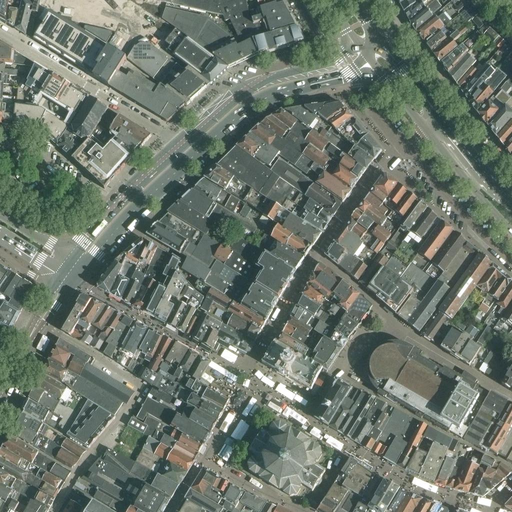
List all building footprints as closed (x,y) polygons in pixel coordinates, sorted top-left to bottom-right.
[(0,0),(0,20),(5,24),(8,11),(19,13),(22,0),(20,0),(0,0)] [(15,29),(31,40),(37,19),(31,17),(32,13),(38,14),(39,9),(40,6),(41,0),(21,0),(22,0),(19,13),(15,29)] [(198,9),(200,0),(174,0),(173,5),(198,9)] [(200,0),(198,9),(211,12),(211,0),(200,0)] [(211,0),(211,12),(221,14),(221,8),(241,0),(211,0)] [(296,27),(295,26),(266,32),(261,19),(252,22),(249,12),(245,0),(241,0),(221,8),(221,14),(222,14),(226,22),(228,21),(239,41),(241,41),(243,42),(252,39),(258,54),(259,54),(259,53),(287,45),(303,41),(296,27)] [(263,4),(277,0),(245,0),(249,12),(260,8),(259,6),(263,4)] [(397,0),(398,2),(400,6),(404,13),(422,0),(397,0)] [(422,0),(404,13),(410,22),(426,9),(423,5),(429,0),(422,0)] [(470,6),(465,0),(453,0),(451,2),(445,7),(442,10),(433,17),(416,32),(425,43),(470,6)] [(436,1),(410,23),(416,32),(433,17),(442,10),(440,8),(441,7),(441,6),(436,1)] [(282,2),(273,4),(260,8),(249,12),(252,22),(261,19),(266,32),(295,26),(282,2)] [(47,17),(35,37),(88,70),(86,73),(99,81),(117,53),(108,48),(106,50),(52,17),(54,14),(51,13),(52,9),(40,6),(39,9),(38,14),(47,17)] [(471,7),(425,44),(432,53),(466,24),(472,20),(477,15),(471,7)] [(243,61),(244,61),(244,60),(254,55),(254,56),(255,56),(254,55),(258,53),(258,54),(252,39),(243,42),(241,41),(239,41),(236,43),(232,36),(208,18),(166,8),(162,19),(176,29),(179,30),(194,42),(193,44),(228,68),(229,68),(229,67),(232,66),(233,66),(233,65),(243,61)] [(15,29),(19,13),(8,11),(5,24),(15,29)] [(477,16),(472,21),(480,29),(485,24),(477,16)] [(480,29),(477,32),(482,37),(489,28),(486,24),(480,29)] [(464,27),(433,54),(440,63),(457,48),(453,43),(467,31),(464,27)] [(97,28),(92,35),(96,37),(100,29),(97,28)] [(489,28),(482,37),(492,45),(494,42),(499,37),(498,36),(489,28)] [(100,29),(96,37),(99,39),(102,33),(104,30),(100,29)] [(169,46),(166,51),(187,67),(210,85),(228,68),(193,44),(194,42),(179,30),(176,29),(165,43),(169,46)] [(501,39),(495,46),(500,50),(505,43),(501,39)] [(0,42),(0,64),(6,65),(30,67),(33,69),(35,64),(1,43),(0,42)] [(127,59),(151,78),(153,80),(157,83),(186,106),(187,106),(199,95),(210,85),(187,67),(183,70),(171,61),(170,60),(169,61),(166,59),(167,58),(149,43),(142,52),(135,47),(127,59)] [(440,63),(448,74),(466,53),(468,51),(462,45),(457,48),(440,63)] [(472,67),(476,62),(466,53),(448,74),(456,85),(472,67)] [(0,75),(10,76),(26,78),(28,73),(17,73),(17,70),(5,69),(6,65),(0,64),(0,75)] [(0,105),(0,124),(15,125),(39,129),(58,146),(69,127),(42,110),(23,107),(24,93),(30,97),(34,89),(76,115),(87,97),(49,73),(35,64),(33,69),(27,81),(27,82),(28,82),(26,87),(23,90),(18,87),(18,88),(16,106),(0,105)] [(472,67),(456,85),(462,93),(463,92),(462,92),(483,68),(479,65),(475,70),(472,67)] [(463,92),(462,93),(470,102),(494,73),(497,70),(495,68),(492,71),(486,66),(463,92)] [(477,112),(506,77),(497,70),(494,73),(470,103),(477,112)] [(157,83),(155,87),(135,75),(134,77),(130,75),(127,79),(118,74),(109,88),(122,95),(144,108),(160,119),(161,119),(165,122),(166,122),(167,123),(168,123),(168,122),(169,122),(169,121),(179,113),(180,112),(185,107),(186,107),(186,106),(157,83)] [(0,84),(14,86),(14,82),(9,82),(10,76),(0,75),(0,84)] [(0,84),(0,104),(13,106),(14,97),(3,96),(4,85),(0,84)] [(493,97),(478,114),(488,126),(511,99),(506,94),(502,91),(495,99),(493,97)] [(91,138),(90,138),(107,110),(107,111),(108,109),(90,98),(87,105),(72,127),(74,136),(82,140),(90,138),(91,138)] [(511,99),(488,126),(496,137),(511,118),(511,112),(509,110),(511,106),(511,98),(511,99)] [(306,109),(316,117),(317,115),(328,124),(347,110),(342,103),(340,102),(339,103),(324,105),(305,107),(305,109),(306,109)] [(316,117),(306,109),(305,111),(302,109),(301,107),(286,110),(282,111),(321,138),(330,126),(328,124),(317,115),(316,117)] [(347,110),(328,124),(330,126),(336,131),(347,123),(353,118),(347,110)] [(303,155),(323,170),(330,160),(329,160),(320,153),(327,143),(321,138),(282,111),(280,111),(277,113),(278,115),(274,118),(272,116),(270,118),(259,126),(258,126),(250,134),(257,140),(277,155),(294,167),(303,155)] [(110,131),(118,136),(116,138),(134,153),(138,149),(140,150),(151,136),(119,116),(110,131)] [(511,118),(496,137),(503,146),(504,146),(511,136),(511,118)] [(350,126),(341,134),(356,147),(368,135),(359,125),(356,121),(350,126)] [(341,134),(336,131),(330,126),(321,138),(327,143),(360,166),(366,170),(367,169),(366,169),(373,161),(356,147),(341,134)] [(129,161),(136,154),(134,153),(116,138),(113,141),(99,129),(90,138),(72,159),(95,179),(105,190),(111,181),(114,178),(120,171),(121,171),(126,164),(129,161)] [(277,155),(257,140),(250,134),(247,137),(240,144),(239,144),(239,145),(246,150),(269,167),(277,155)] [(57,146),(72,159),(83,147),(65,135),(57,146)] [(368,135),(356,147),(373,161),(381,150),(380,149),(378,147),(377,146),(375,143),(374,142),(371,139),(369,137),(369,136),(368,135)] [(359,180),(366,170),(360,166),(327,143),(320,153),(329,160),(330,160),(359,180)] [(264,214),(272,202),(282,208),(287,200),(294,189),(273,174),(269,172),(243,152),(237,147),(235,149),(230,154),(229,154),(223,160),(224,160),(219,164),(216,166),(253,190),(246,203),(264,214)] [(315,184),(342,203),(351,191),(322,171),(323,170),(303,155),(294,167),(306,175),(310,170),(320,177),(315,184)] [(313,184),(314,184),(278,159),(269,172),(273,174),(294,189),(304,196),(333,216),(341,204),(313,184)] [(351,191),(359,180),(330,160),(323,170),(322,171),(351,191)] [(246,203),(253,190),(216,166),(216,167),(216,168),(207,175),(206,176),(207,176),(205,178),(205,177),(204,178),(205,179),(211,182),(246,203)] [(374,188),(388,199),(398,184),(387,175),(384,175),(383,175),(374,188)] [(195,187),(208,196),(207,197),(225,208),(234,213),(239,202),(231,197),(231,196),(203,180),(195,187)] [(398,184),(388,199),(383,205),(393,213),(394,211),(408,193),(398,184)] [(388,199),(374,188),(369,194),(383,205),(388,199)] [(333,216),(304,196),(294,189),(287,200),(298,206),(303,210),(327,225),(332,217),(333,216)] [(248,243),(257,229),(192,191),(181,202),(224,229),(235,235),(248,243)] [(408,193),(394,211),(404,218),(417,200),(408,193)] [(392,215),(382,207),(383,205),(369,194),(364,202),(386,219),(397,227),(401,222),(392,215)] [(287,200),(282,208),(321,234),(327,225),(303,210),(300,215),(295,211),(298,206),(287,200)] [(224,229),(181,202),(168,214),(217,241),(224,229)] [(263,216),(269,220),(273,223),(306,241),(313,246),(314,245),(314,244),(315,243),(316,242),(319,237),(321,234),(282,208),(272,202),(264,214),(263,216)] [(364,202),(358,210),(385,231),(387,232),(390,229),(389,228),(391,226),(384,221),(386,219),(364,202)] [(401,227),(399,230),(408,236),(410,233),(424,214),(428,209),(419,202),(419,203),(418,204),(401,227)] [(456,234),(453,231),(442,222),(437,218),(437,217),(428,209),(424,214),(410,233),(408,236),(399,247),(394,254),(385,248),(380,255),(389,261),(387,263),(383,267),(400,279),(410,288),(413,284),(416,287),(415,287),(426,296),(440,278),(466,242),(456,234)] [(391,235),(385,231),(358,210),(351,219),(384,245),(391,235)] [(158,224),(159,225),(158,227),(195,248),(202,237),(222,248),(226,251),(235,235),(224,229),(217,241),(168,214),(158,224)] [(355,259),(357,256),(359,257),(361,255),(371,263),(384,245),(351,219),(334,243),(355,259)] [(269,220),(263,232),(305,258),(313,246),(306,241),(273,223),(269,220)] [(151,231),(147,235),(184,257),(187,258),(188,259),(210,271),(216,261),(222,248),(202,237),(195,248),(158,227),(156,226),(151,231)] [(269,255),(268,256),(296,272),(304,259),(264,234),(256,248),(269,255)] [(256,248),(248,243),(235,235),(226,251),(287,286),(296,272),(268,256),(269,255),(256,248)] [(144,240),(142,239),(124,254),(123,254),(127,256),(124,262),(136,268),(138,261),(147,242),(144,240)] [(391,241),(386,247),(385,248),(394,254),(399,247),(391,241)] [(147,242),(138,261),(149,267),(158,248),(147,242)] [(478,253),(466,242),(440,278),(442,280),(440,282),(451,290),(478,253)] [(357,256),(355,259),(334,243),(328,251),(332,254),(328,258),(357,281),(358,280),(371,263),(361,255),(359,257),(357,256)] [(144,313),(145,314),(145,313),(159,285),(172,257),(172,256),(158,248),(149,267),(144,279),(146,280),(133,307),(132,307),(144,313)] [(226,251),(222,248),(216,261),(279,299),(287,286),(226,251)] [(114,262),(114,263),(111,266),(97,285),(98,289),(99,289),(99,290),(100,290),(102,291),(103,291),(105,292),(105,293),(108,294),(109,294),(110,295),(124,262),(127,256),(123,254),(114,263),(114,262)] [(492,265),(480,254),(459,284),(439,311),(451,320),(476,287),(492,265)] [(360,282),(359,283),(368,290),(379,274),(383,267),(387,263),(389,261),(380,255),(360,282)] [(155,318),(177,272),(182,261),(172,257),(159,285),(145,313),(155,318)] [(210,271),(188,259),(187,261),(181,273),(203,286),(207,278),(210,280),(212,276),(208,274),(210,271)] [(136,268),(121,301),(133,307),(146,280),(144,279),(149,267),(138,261),(136,268)] [(274,308),(279,299),(216,261),(210,271),(208,274),(212,276),(266,306),(266,307),(272,311),(274,308)] [(120,300),(121,301),(136,268),(124,262),(110,295),(111,295),(111,296),(112,296),(121,300),(120,300)] [(352,289),(333,273),(319,263),(313,275),(312,277),(345,298),(352,289)] [(483,298),(485,299),(503,274),(498,270),(492,265),(476,287),(483,292),(480,297),(482,298),(483,298)] [(0,291),(12,275),(12,274),(0,266),(0,291)] [(410,288),(400,279),(383,267),(379,274),(368,290),(377,297),(376,298),(396,314),(413,290),(410,288)] [(188,282),(177,272),(155,318),(154,318),(155,319),(156,318),(162,322),(164,323),(166,323),(165,324),(166,324),(167,322),(188,282)] [(498,302),(511,282),(503,275),(503,274),(485,299),(479,308),(487,313),(495,300),(498,302)] [(0,291),(0,306),(1,305),(3,307),(4,306),(9,308),(10,307),(21,313),(34,287),(23,280),(22,281),(12,275),(0,291)] [(222,295),(266,322),(272,311),(266,307),(266,306),(212,276),(210,280),(207,278),(203,286),(222,296),(222,295)] [(308,285),(307,286),(321,296),(320,296),(322,298),(321,299),(330,305),(332,303),(337,307),(337,306),(339,307),(345,298),(312,277),(308,285)] [(416,287),(413,284),(410,288),(413,290),(396,314),(395,315),(396,315),(397,314),(398,313),(401,315),(399,316),(399,317),(399,318),(412,327),(412,326),(413,325),(416,328),(415,329),(414,328),(414,329),(419,333),(451,290),(440,282),(442,280),(440,278),(426,296),(415,287),(416,287)] [(178,328),(193,298),(201,305),(204,299),(194,291),(194,288),(188,282),(167,322),(166,324),(177,330),(178,328)] [(498,302),(488,318),(497,324),(511,301),(511,282),(498,302)] [(341,308),(339,307),(337,306),(337,307),(332,303),(330,305),(321,299),(322,298),(320,296),(321,296),(307,286),(302,296),(335,317),(336,314),(341,308)] [(352,289),(345,298),(339,307),(341,308),(336,314),(346,320),(347,318),(351,320),(365,301),(352,289)] [(261,331),(266,322),(222,295),(222,296),(219,300),(222,302),(220,306),(261,331)] [(61,331),(71,336),(71,337),(92,300),(84,296),(81,297),(61,331)] [(335,317),(302,296),(296,308),(313,318),(314,316),(324,322),(326,317),(330,319),(333,319),(335,317)] [(193,298),(178,328),(177,330),(184,334),(185,332),(195,313),(197,310),(201,305),(193,298)] [(239,333),(255,342),(256,342),(261,331),(220,306),(212,302),(207,299),(206,299),(201,310),(205,313),(204,315),(239,333)] [(71,337),(80,342),(81,342),(103,305),(93,300),(93,301),(92,300),(71,337)] [(356,331),(371,310),(370,309),(369,307),(370,305),(365,301),(351,320),(347,318),(346,320),(336,314),(335,317),(341,321),(343,322),(356,331)] [(511,301),(497,324),(493,330),(506,338),(511,331),(511,301)] [(0,326),(11,333),(21,313),(10,307),(9,308),(4,306),(3,307),(1,305),(0,306),(0,326)] [(92,348),(115,312),(103,306),(103,305),(81,342),(90,347),(92,348)] [(296,308),(293,313),(291,317),(307,326),(324,338),(329,341),(331,339),(335,332),(341,321),(335,317),(333,319),(330,319),(326,317),(324,322),(314,316),(313,318),(296,308)] [(195,313),(185,332),(184,334),(185,334),(190,337),(191,338),(192,336),(199,321),(202,313),(197,310),(195,313)] [(434,343),(451,320),(439,311),(421,335),(434,343)] [(99,351),(104,343),(112,331),(114,331),(124,317),(115,312),(92,348),(99,351)] [(232,346),(239,333),(204,315),(202,319),(199,324),(207,329),(199,343),(201,344),(211,350),(211,349),(212,350),(213,350),(218,340),(218,339),(219,340),(230,346),(231,345),(232,346)] [(125,317),(124,317),(114,331),(114,332),(106,343),(101,352),(114,360),(136,323),(135,323),(135,322),(134,322),(133,322),(131,323),(129,322),(129,320),(125,318),(125,317)] [(291,317),(288,324),(308,336),(314,340),(316,336),(320,339),(321,336),(316,333),(312,330),(291,317)] [(460,319),(455,325),(464,331),(468,325),(460,319)] [(356,331),(343,322),(341,321),(335,332),(348,341),(356,331)] [(114,361),(117,357),(122,360),(142,326),(136,323),(114,360),(114,361)] [(207,329),(199,324),(193,337),(192,339),(199,343),(207,329)] [(288,324),(283,333),(309,349),(313,352),(319,343),(313,340),(288,324)] [(123,361),(121,365),(126,369),(144,339),(149,330),(144,327),(142,326),(122,360),(123,361)] [(487,327),(478,343),(483,346),(493,330),(487,327)] [(0,349),(2,350),(10,335),(1,330),(0,329),(0,349)] [(144,339),(126,369),(127,370),(132,373),(135,375),(140,364),(136,362),(137,359),(142,361),(156,333),(149,330),(149,329),(149,330),(144,339)] [(473,340),(459,331),(457,334),(452,331),(441,348),(451,354),(452,353),(461,358),(460,360),(470,366),(483,346),(478,343),(475,346),(471,343),(473,340)] [(331,339),(329,341),(342,349),(343,348),(348,341),(335,332),(331,339)] [(156,333),(142,361),(140,364),(135,375),(137,377),(143,368),(147,370),(164,337),(163,337),(163,336),(163,337),(156,333)] [(250,353),(252,348),(255,342),(239,333),(232,346),(241,351),(247,354),(247,353),(249,353),(250,353)] [(278,342),(277,343),(278,343),(308,360),(313,352),(309,349),(283,334),(283,333),(282,333),(282,334),(281,337),(279,339),(279,340),(278,342)] [(320,339),(319,340),(322,342),(321,343),(320,344),(338,356),(339,356),(338,355),(342,350),(343,350),(342,349),(329,341),(321,336),(320,339)] [(160,369),(162,365),(163,363),(174,345),(175,343),(164,337),(147,370),(143,368),(137,377),(150,386),(151,385),(165,393),(172,397),(178,385),(166,379),(159,374),(161,370),(160,369)] [(60,339),(58,342),(56,346),(71,355),(72,355),(76,348),(60,339)] [(325,375),(327,372),(309,361),(277,343),(266,362),(272,366),(270,370),(270,371),(271,371),(272,371),(276,373),(276,374),(277,374),(278,374),(285,378),(286,379),(291,381),(290,382),(291,383),(292,383),(293,383),(295,379),(310,387),(319,372),(325,375)] [(190,351),(176,344),(175,345),(164,363),(178,371),(190,351)] [(320,344),(309,361),(327,372),(328,372),(328,371),(331,366),(332,366),(332,365),(333,363),(334,363),(333,363),(336,359),(337,359),(337,358),(336,358),(338,356),(320,344)] [(463,440),(483,404),(481,403),(487,394),(479,389),(478,389),(479,387),(480,387),(480,386),(477,384),(476,386),(474,385),(477,381),(469,375),(464,379),(444,367),(442,370),(420,357),(423,353),(416,349),(414,351),(409,347),(402,345),(396,344),(389,345),(382,347),(377,351),(373,357),(370,363),(369,370),(370,377),(373,383),(380,389),(377,394),(396,405),(397,403),(400,405),(402,402),(418,411),(415,416),(421,419),(422,418),(449,433),(449,431),(463,440)] [(55,363),(65,368),(71,355),(56,346),(49,360),(55,363)] [(91,366),(95,360),(76,348),(72,355),(75,357),(91,366)] [(179,380),(180,377),(184,379),(199,357),(198,356),(190,351),(178,371),(175,378),(179,380)] [(490,366),(494,360),(497,355),(491,351),(487,356),(484,362),(490,366)] [(75,357),(68,370),(69,371),(80,377),(123,403),(127,405),(135,393),(91,366),(75,357)] [(189,382),(186,388),(190,391),(194,384),(197,380),(198,381),(202,376),(201,376),(203,372),(204,373),(204,371),(206,368),(207,367),(207,366),(206,362),(206,361),(206,360),(205,361),(200,358),(200,357),(199,357),(184,379),(189,382)] [(494,360),(490,366),(501,372),(501,373),(505,366),(500,363),(500,364),(494,360)] [(43,373),(49,376),(63,383),(68,372),(54,364),(49,361),(43,373)] [(161,370),(159,374),(166,379),(168,376),(165,375),(170,367),(163,363),(162,365),(160,369),(161,370)] [(489,367),(484,363),(479,370),(485,374),(489,367)] [(490,366),(485,375),(495,381),(501,372),(490,366)] [(511,367),(511,368),(501,385),(511,391),(511,367)] [(68,372),(63,383),(66,385),(67,386),(72,390),(90,401),(114,417),(123,403),(80,377),(69,371),(68,372)] [(88,449),(116,418),(114,417),(90,401),(42,375),(40,377),(65,391),(68,395),(60,410),(56,407),(53,413),(52,414),(61,419),(61,420),(55,429),(88,449)] [(36,386),(42,390),(58,399),(57,402),(58,403),(56,407),(60,410),(68,395),(65,391),(40,377),(36,386)] [(190,391),(203,398),(208,388),(198,381),(197,380),(194,384),(190,391)] [(351,389),(338,381),(336,384),(332,391),(329,396),(318,414),(315,419),(320,422),(324,424),(328,427),(351,389)] [(29,398),(35,402),(53,413),(56,407),(58,403),(57,402),(58,399),(42,390),(36,386),(29,398)] [(222,410),(181,387),(175,398),(186,405),(217,422),(224,411),(222,410)] [(352,387),(351,389),(328,427),(338,432),(363,393),(358,390),(357,390),(352,387)] [(229,401),(208,388),(203,398),(222,410),(224,411),(229,401)] [(183,418),(189,422),(211,433),(217,422),(186,405),(175,398),(172,397),(165,393),(164,395),(153,389),(148,397),(183,418)] [(483,404),(463,440),(482,450),(483,447),(508,403),(507,402),(492,393),(491,392),(483,404)] [(343,436),(368,395),(363,393),(338,432),(343,436)] [(349,440),(375,399),(368,395),(343,436),(349,440)] [(189,422),(183,418),(148,397),(137,418),(143,422),(147,414),(159,420),(204,446),(211,433),(189,422)] [(349,440),(362,447),(363,447),(383,413),(388,405),(375,399),(349,440)] [(21,412),(14,425),(23,430),(24,429),(24,430),(25,430),(26,430),(27,430),(36,435),(38,436),(39,435),(39,434),(44,438),(49,429),(42,425),(43,423),(55,430),(55,429),(61,420),(28,400),(23,410),(22,410),(25,412),(24,414),(21,412)] [(511,404),(508,403),(483,447),(497,455),(498,454),(511,429),(511,404)] [(411,417),(403,413),(394,409),(390,419),(371,452),(387,461),(411,417)] [(388,416),(383,413),(363,447),(371,452),(390,419),(387,417),(388,416)] [(147,414),(143,422),(142,424),(199,455),(204,446),(159,420),(147,414)] [(420,422),(414,419),(411,417),(387,461),(396,466),(420,422)] [(149,438),(160,444),(194,463),(199,455),(142,424),(139,422),(135,420),(132,418),(128,426),(131,428),(135,430),(149,438)] [(405,471),(406,471),(428,427),(420,422),(396,466),(396,467),(405,471)] [(251,450),(249,452),(255,455),(255,458),(252,459),(248,465),(250,472),(256,475),(259,475),(260,478),(262,479),(278,490),(280,491),(283,490),(284,493),(290,497),(296,496),(300,490),(300,487),(303,486),(306,488),(310,491),(312,492),(316,486),(318,488),(324,478),(322,477),(324,473),(325,472),(316,466),(315,462),(318,462),(322,456),(320,449),(315,445),(311,446),(311,442),(290,429),(287,430),(286,427),(280,423),(274,425),(270,431),(271,434),(268,435),(262,432),(261,433),(251,450)] [(33,441),(36,435),(27,430),(26,430),(26,431),(25,430),(24,430),(24,432),(14,426),(10,433),(31,444),(33,441)] [(453,440),(452,440),(428,427),(406,471),(419,477),(434,484),(453,440)] [(160,444),(149,438),(148,440),(134,433),(127,429),(123,436),(144,448),(143,449),(187,473),(188,473),(192,468),(194,463),(160,444)] [(511,430),(509,436),(498,454),(507,459),(511,450),(511,430)] [(32,445),(39,449),(44,452),(50,441),(39,435),(38,436),(32,445)] [(57,463),(38,452),(24,444),(9,436),(2,448),(65,483),(71,473),(57,463)] [(87,451),(67,439),(65,438),(61,446),(60,447),(80,459),(87,451)] [(446,488),(448,488),(455,468),(463,471),(472,449),(453,440),(434,484),(446,488)] [(44,452),(56,459),(71,468),(76,465),(80,460),(80,459),(60,447),(50,441),(44,452)] [(2,448),(0,452),(0,457),(60,491),(65,483),(2,448)] [(158,474),(144,467),(136,463),(116,453),(108,449),(105,456),(107,457),(104,462),(109,464),(149,487),(171,499),(179,486),(158,474)] [(144,467),(158,474),(179,486),(180,484),(181,483),(180,483),(186,473),(187,474),(187,473),(143,449),(136,463),(144,467)] [(472,449),(463,471),(455,491),(467,494),(478,466),(483,455),(472,449)] [(511,472),(511,471),(501,464),(496,461),(483,455),(478,466),(485,470),(487,468),(493,471),(495,467),(497,468),(508,477),(511,472)] [(0,467),(39,490),(55,499),(60,491),(0,457),(0,467)] [(144,497),(149,487),(109,464),(104,462),(99,459),(82,479),(99,488),(107,493),(131,506),(141,511),(155,511),(140,503),(144,497)] [(349,461),(339,477),(338,478),(346,483),(359,464),(358,463),(357,463),(353,460),(352,461),(350,461),(349,461)] [(358,464),(359,464),(346,483),(338,478),(325,499),(337,507),(334,511),(354,511),(376,476),(375,475),(358,464)] [(483,498),(500,483),(508,477),(497,468),(495,467),(493,471),(487,468),(485,470),(478,466),(467,494),(483,498)] [(455,491),(463,471),(455,468),(448,488),(454,490),(455,491)] [(36,490),(0,470),(0,484),(30,501),(36,490)] [(223,480),(207,470),(202,471),(192,489),(218,505),(224,495),(218,491),(224,481),(223,481),(224,481),(223,480)] [(376,476),(354,511),(366,511),(385,481),(376,476)] [(224,495),(230,485),(224,481),(218,491),(224,495)] [(386,511),(400,489),(385,481),(366,511),(386,511)] [(0,502),(6,506),(17,511),(46,511),(47,510),(32,502),(30,501),(0,484),(0,502)] [(245,493),(245,494),(230,485),(224,495),(218,505),(227,511),(240,511),(237,510),(246,494),(245,493)] [(149,487),(144,497),(140,503),(155,511),(163,511),(171,499),(149,487)] [(107,493),(99,488),(94,498),(102,503),(117,511),(141,511),(131,506),(107,493)] [(185,500),(194,504),(206,511),(227,511),(218,505),(192,489),(190,491),(185,500)] [(400,489),(386,511),(395,511),(407,493),(400,489)] [(48,510),(49,510),(55,499),(39,490),(32,502),(47,510),(48,510)] [(408,493),(407,493),(395,511),(415,511),(423,500),(408,493)] [(252,496),(246,494),(237,510),(240,511),(261,511),(267,503),(265,502),(261,500),(252,496)] [(71,501),(64,511),(78,511),(81,507),(81,506),(84,501),(75,496),(72,501),(71,501)] [(325,499),(317,511),(318,511),(334,511),(337,507),(325,499)] [(194,504),(185,500),(184,501),(185,501),(183,504),(178,511),(206,511),(194,504)] [(415,511),(428,511),(433,504),(423,500),(415,511)] [(111,511),(93,501),(86,511),(111,511)] [(274,511),(278,507),(267,503),(261,511),(274,511)]
